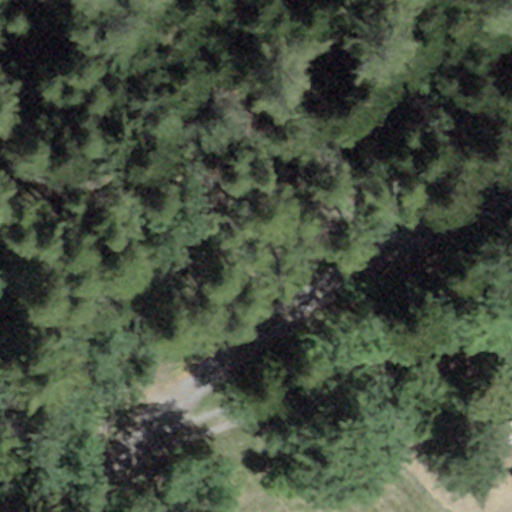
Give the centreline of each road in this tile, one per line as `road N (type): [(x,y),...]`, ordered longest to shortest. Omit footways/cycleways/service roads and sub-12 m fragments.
road 1 (track): [(136,446),(326,300),(511,215)]
road 2 (track): [(511,327),(404,354),(177,443),(136,446)]
